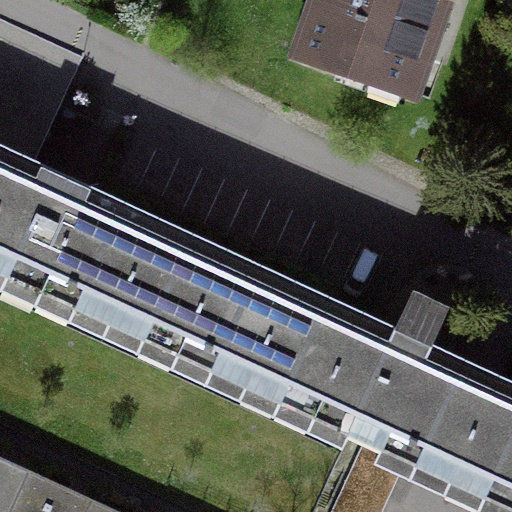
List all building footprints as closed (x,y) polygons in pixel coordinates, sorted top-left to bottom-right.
[(433,0),(316,0),(297,56),(413,96),(444,5),(433,1),(433,0)] [(511,509),(511,383),(431,346),(449,307),(448,306),(447,307),(430,300),(414,293),(415,291),(413,290),(395,330),(0,148),(0,273),(364,441),(331,511),(381,511),(405,460),(511,509)] [(0,511),(9,511),(29,470),(0,456),(0,511)] [(86,511),(92,499),(61,485),(29,470),(9,511),(86,511)] [(120,511),(92,499),(86,511),(120,511)]
